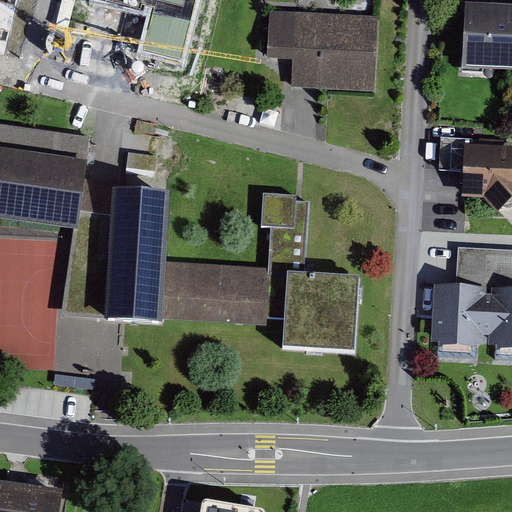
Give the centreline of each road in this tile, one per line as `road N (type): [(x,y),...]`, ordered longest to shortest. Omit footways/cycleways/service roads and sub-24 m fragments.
road 1 (residential): [(421,0),(401,458)]
road 2 (residential): [(401,458),(180,454)]
road 3 (residential): [(180,454),(0,435)]
